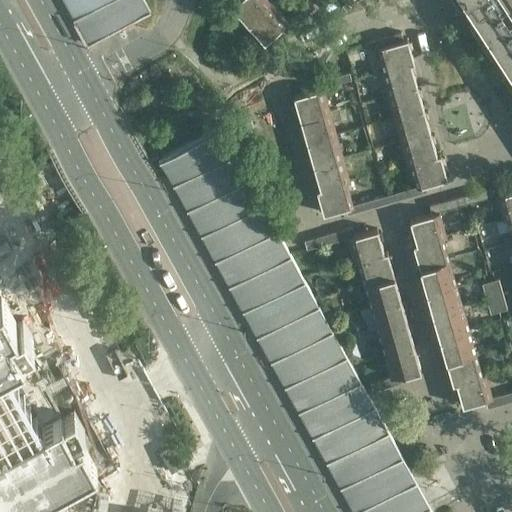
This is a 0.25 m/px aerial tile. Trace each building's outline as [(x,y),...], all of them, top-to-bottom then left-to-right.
[(63,0),(88,46),(107,36),(122,28),(132,23),(151,13),(143,0),(63,0)] [(248,24),(271,4),(267,0),(237,0),(231,6),(248,24)] [(347,11),(358,0),(347,0),(342,5),(347,11)] [(511,0),(463,0),(470,9),(468,11),(471,16),(473,14),(484,31),(511,13),(511,0)] [(298,22),(314,8),(309,2),(293,17),(298,22)] [(264,42),(287,22),(271,4),(248,24),(264,42)] [(511,13),(484,31),(495,48),(493,50),(496,54),(498,53),(502,59),(500,60),(500,61),(503,65),(505,64),(511,74),(511,13)] [(377,46),(403,39),(401,32),(364,43),(366,50),(377,46)] [(407,38),(403,39),(377,46),(384,70),(410,63),(414,62),(407,38)] [(417,86),(410,63),(384,70),(381,71),(387,94),(417,86)] [(351,79),(349,72),(329,78),(331,85),(351,79)] [(424,109),(417,86),(387,94),(394,117),(424,109)] [(330,111),(323,87),(293,95),(300,119),(330,111)] [(430,132),(424,109),(394,117),(400,140),(430,132)] [(336,134),(330,111),(300,119),(307,142),(336,134)] [(256,130),(249,118),(240,123),(246,135),(256,130)] [(432,511),(421,490),(381,420),(219,125),(155,162),(351,511),(432,511)] [(410,162),(437,155),(430,132),(400,140),(407,163),(410,162)] [(343,157),(336,134),(307,142),(313,165),(343,157)] [(447,178),(440,154),(437,155),(410,162),(417,186),(425,184),(447,178)] [(349,180),(343,157),(313,165),(320,188),(346,181),(349,180)] [(353,204),(346,181),(320,188),(316,189),(323,213),(345,207),(353,204)] [(347,214),(427,191),(425,184),(417,186),(353,204),(345,207),(347,214)] [(432,213),(439,211),(497,195),(504,193),(502,184),(429,205),(432,213)] [(507,217),(511,215),(511,190),(504,193),(497,195),(503,218),(507,217)] [(439,211),(432,213),(409,220),(416,243),(442,236),(446,235),(439,211)] [(307,249),(347,237),(355,235),(352,227),(304,241),(307,249)] [(377,229),(355,235),(347,237),(354,261),(357,260),(384,253),(377,229)] [(449,259),(442,236),(416,243),(413,244),(419,267),(449,259)] [(394,275),(387,252),(384,253),(357,260),(364,283),(394,275)] [(456,282),(449,259),(419,267),(426,290),(456,282)] [(400,298),(394,275),(364,283),(371,306),(400,298)] [(490,313),(507,309),(498,279),(482,283),(490,313)] [(462,305),(456,282),(426,290),(432,313),(462,305)] [(1,291),(0,291),(0,511),(89,511),(98,483),(90,469),(97,465),(80,434),(85,431),(74,411),(62,418),(24,349),(25,348),(23,345),(34,339),(23,319),(18,321),(1,291)] [(407,321),(400,298),(371,306),(377,329),(407,321)] [(469,328),(462,305),(432,313),(439,337),(469,328)] [(414,344),(407,321),(377,329),(384,352),(414,344)] [(475,351),(469,328),(439,337),(446,360),(475,351)] [(421,368),(414,344),(384,352),(391,376),(398,374),(421,368)] [(482,374),(475,351),(446,360),(452,383),(456,382),(482,374)] [(485,399),(492,397),(485,373),(482,374),(456,382),(462,406),(485,399)] [(400,383),(398,374),(391,376),(370,382),(372,391),(400,383)] [(487,408),(511,400),(511,391),(492,397),(485,399),(487,408)]
